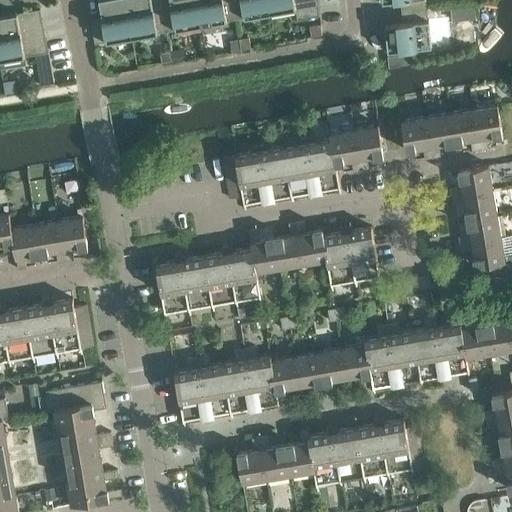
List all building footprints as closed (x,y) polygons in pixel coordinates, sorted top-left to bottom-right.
[(132,37),(125,0),(108,0),(108,1),(100,3),(102,16),(90,18),(95,43),(106,41),(107,41),(132,37)] [(125,0),(132,37),(167,31),(161,0),(125,0)] [(161,0),(167,31),(201,25),(196,0),(161,0)] [(196,0),(201,25),(236,19),(232,0),(196,0)] [(232,0),(236,19),(270,13),(268,0),(232,0)] [(268,0),(270,13),(295,8),(294,0),(268,0)] [(294,0),(295,8),(319,4),(318,0),(294,0)] [(397,0),(400,0),(402,11),(427,8),(426,0),(387,0),(388,1),(397,0)] [(319,4),(295,8),(297,19),(320,15),(319,4)] [(427,8),(402,11),(403,22),(390,23),(391,32),(386,33),(388,51),(442,45),(444,42),(442,20),(439,18),(428,19),(427,8)] [(19,13),(21,24),(43,20),(41,9),(19,13)] [(23,34),(21,24),(19,13),(18,14),(18,13),(16,13),(16,14),(17,14),(18,18),(10,19),(9,14),(0,15),(0,60),(25,56),(25,55),(26,55),(24,45),(23,34)] [(21,24),(23,34),(45,30),(43,20),(21,24)] [(312,36),(323,34),(321,24),(310,26),(312,36)] [(23,34),(24,45),(47,41),(45,30),(23,34)] [(239,39),(241,49),(251,47),(249,37),(239,39)] [(27,56),(36,54),(48,52),(49,52),(47,41),(24,45),(26,55),(27,56)] [(224,43),(226,51),(236,50),(234,41),(224,43)] [(160,53),(162,63),(172,61),(170,51),(160,53)] [(48,52),(36,54),(42,85),(54,82),(48,52)] [(498,104),(473,108),(480,149),(488,148),(486,136),(502,134),(503,134),(498,104)] [(473,108),(450,112),(455,142),(471,139),(473,151),(480,149),(473,108)] [(450,112),(426,116),(433,157),(441,156),(439,144),(455,142),(450,112)] [(433,157),(426,116),(402,120),(407,150),(408,150),(408,149),(423,147),(425,159),(433,157)] [(379,124),(354,128),(361,170),(369,168),(367,157),(384,154),(379,124)] [(330,133),(331,138),(335,162),(336,162),(352,159),(354,171),(361,170),(354,128),(330,133)] [(313,136),(307,137),(313,172),(317,171),(321,190),(341,187),(336,162),(335,162),(331,138),(313,141),(313,136)] [(302,143),(284,146),(292,195),(312,192),(308,172),(313,172),(307,137),(301,138),(302,143)] [(265,144),(260,145),(265,179),(270,179),(273,198),(292,195),(284,146),(266,149),(265,144)] [(236,154),(243,196),(244,203),(264,200),(261,180),(265,179),(260,145),(254,146),(255,151),(236,154)] [(237,196),(243,196),(236,154),(230,155),(237,196)] [(230,198),(237,196),(230,155),(223,156),(230,198)] [(451,188),(452,196),(493,188),(489,164),(459,169),(459,171),(460,171),(462,186),(451,188)] [(317,171),(313,172),(308,172),(312,192),(321,190),(317,171)] [(270,179),(265,179),(261,180),(264,200),(273,198),(270,179)] [(465,201),(468,217),(497,212),(493,188),(452,196),(453,204),(465,201)] [(10,212),(0,214),(0,256),(0,257),(0,256),(0,244),(13,242),(16,257),(17,257),(19,269),(27,267),(25,255),(40,253),(35,223),(12,227),(10,212)] [(459,235),(460,243),(501,236),(497,212),(468,217),(471,233),(459,235)] [(84,215),(59,219),(66,260),(74,259),(72,247),(87,245),(89,245),(84,215)] [(59,219),(35,223),(40,253),(56,250),(58,262),(66,260),(59,219)] [(305,220),(297,221),(304,263),(327,259),(331,284),(356,279),(346,224),(341,224),(343,231),(324,234),(323,228),(322,228),(322,229),(307,232),(305,220)] [(291,234),(275,237),(280,267),(304,263),(297,221),(289,223),(291,234)] [(351,223),(346,224),(356,279),(380,275),(372,226),(352,229),(351,223)] [(251,241),(252,247),(256,271),(257,271),(280,267),(275,237),(259,240),(257,228),(249,229),(251,241)] [(501,236),(460,243),(461,251),(473,249),(476,264),(476,265),(506,260),(501,236)] [(232,243),(228,244),(237,300),(261,296),(257,271),(256,271),(252,247),(233,250),(232,243)] [(224,251),(205,255),(213,304),(237,300),(228,244),(222,245),(224,251)] [(185,251),(180,252),(189,308),(213,304),(205,255),(186,258),(185,251)] [(189,308),(180,252),(175,253),(176,260),(157,263),(165,312),(189,308)] [(381,284),(383,295),(431,287),(429,275),(381,284)] [(53,294),(48,295),(57,351),(82,347),(75,306),(73,298),(54,301),(53,294)] [(44,303),(25,306),(34,355),(57,351),(48,295),(43,296),(44,303)] [(0,361),(10,359),(1,303),(0,303),(0,361)] [(5,303),(1,303),(10,359),(34,355),(25,306),(6,309),(5,303)] [(87,303),(80,305),(87,346),(94,345),(87,303)] [(80,305),(75,306),(82,347),(87,346),(80,305)] [(344,306),(336,307),(338,319),(346,318),(344,306)] [(338,319),(336,307),(328,309),(330,320),(338,319)] [(297,314),(289,315),(291,327),(298,326),(297,314)] [(291,327),(289,315),(281,317),(283,329),(291,327)] [(426,327),(413,329),(422,379),(452,373),(448,352),(449,352),(446,337),(440,338),(438,329),(439,328),(438,325),(436,315),(424,317),(426,327)] [(511,332),(510,318),(486,322),(491,352),(511,348),(511,332)] [(399,321),(388,323),(398,383),(422,379),(413,329),(401,331),(399,321)] [(459,321),(438,325),(439,328),(438,329),(440,338),(446,337),(449,352),(448,352),(452,373),(468,371),(459,321)] [(461,321),(459,321),(468,371),(469,372),(470,371),(467,356),(491,352),(486,322),(462,326),(461,321)] [(365,338),(366,343),(371,374),(373,387),(398,383),(388,323),(377,325),(378,335),(365,338)] [(366,343),(342,347),(348,376),(371,372),(371,374),(366,343)] [(256,346),(245,348),(255,407),(280,403),(277,390),(272,359),(271,354),(258,356),(256,346)] [(342,347),(319,351),(324,380),(348,376),(342,347)] [(236,360),(223,362),(232,411),(255,407),(245,348),(234,350),(236,360)] [(319,351),(296,355),(301,384),(324,380),(319,351)] [(209,354),(198,356),(208,415),(232,411),(223,362),(211,364),(209,354)] [(296,355),(272,359),(277,390),(278,390),(277,388),(301,384),(296,355)] [(208,415),(198,356),(187,358),(189,368),(175,370),(184,419),(208,415)] [(469,378),(471,390),(479,388),(477,377),(469,378)] [(46,390),(50,410),(56,409),(106,401),(103,380),(46,390)] [(484,411),(486,419),(511,414),(511,389),(493,393),(496,409),(484,411)] [(0,397),(0,418),(3,418),(9,417),(5,397),(0,397)] [(56,409),(62,445),(113,438),(111,431),(98,433),(93,409),(107,406),(106,401),(56,409)] [(499,425),(502,441),(511,439),(511,414),(486,419),(487,427),(499,425)] [(309,440),(314,469),(317,485),(318,485),(318,484),(413,468),(406,426),(405,418),(385,422),(384,415),(374,417),(375,423),(337,430),(336,423),(327,425),(328,431),(309,435),(310,440),(309,440)] [(0,456),(10,455),(3,418),(0,418),(0,456)] [(419,424),(406,426),(413,468),(426,465),(419,424)] [(291,473),(314,469),(309,440),(310,440),(309,435),(308,428),(300,429),(302,441),(286,444),(291,473)] [(267,477),(291,473),(286,444),(270,447),(268,435),(260,436),(267,477)] [(243,482),(267,477),(260,436),(252,437),(254,449),(238,452),(243,482)] [(113,438),(62,445),(69,484),(119,476),(118,469),(104,471),(100,446),(114,444),(113,438)] [(493,459),(494,467),(511,463),(511,439),(502,441),(504,457),(493,459)] [(0,496),(16,493),(10,455),(0,456),(0,496)] [(511,463),(494,467),(495,474),(507,472),(510,489),(511,488),(511,463)] [(107,490),(105,478),(69,484),(72,504),(109,498),(109,497),(122,495),(121,488),(107,490)] [(19,511),(16,493),(0,496),(0,511),(19,511)]
